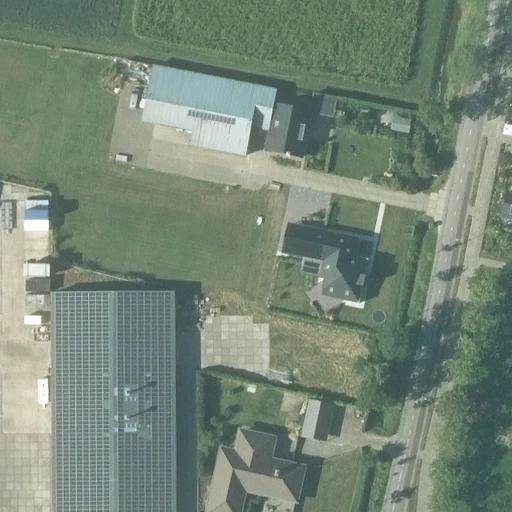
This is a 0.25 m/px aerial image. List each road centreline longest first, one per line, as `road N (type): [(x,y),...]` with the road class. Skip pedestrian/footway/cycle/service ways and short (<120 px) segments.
road 1 (tertiary): [(392,511),(493,0)]
road 2 (unknown): [(456,203),(133,141)]
road 3 (unknown): [(190,511),(192,359),(224,336),(272,331)]
road 4 (unknown): [(32,511),(24,384),(0,311)]
